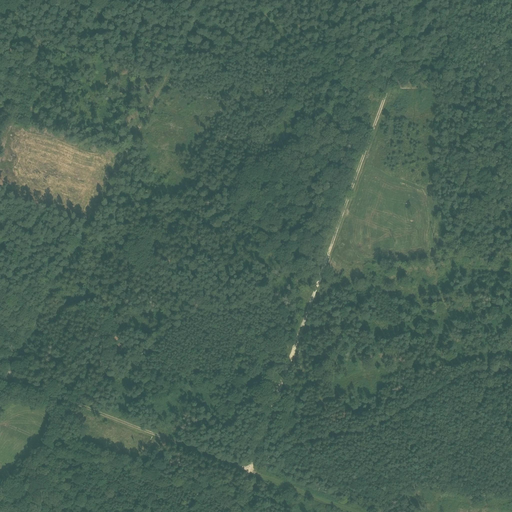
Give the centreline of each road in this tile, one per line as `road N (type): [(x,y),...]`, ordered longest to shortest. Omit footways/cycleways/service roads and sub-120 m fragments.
road 1 (track): [(205,0),(6,381),(367,511)]
road 2 (track): [(421,0),(250,468),(225,511)]
